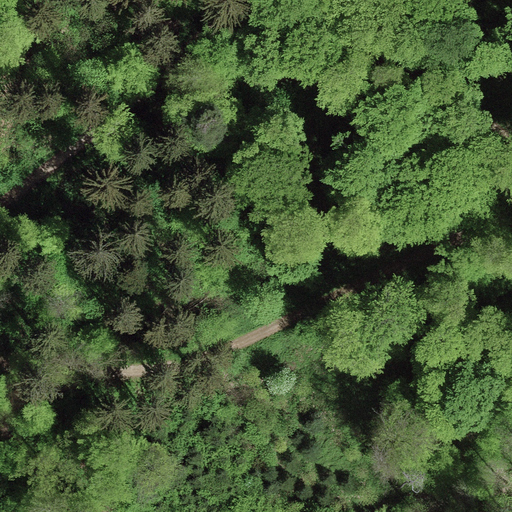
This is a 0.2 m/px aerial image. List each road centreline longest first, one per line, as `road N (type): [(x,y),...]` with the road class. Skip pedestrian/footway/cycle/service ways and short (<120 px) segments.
road 1 (track): [(0,356),(152,372),(511,221)]
road 2 (track): [(246,0),(0,208)]
